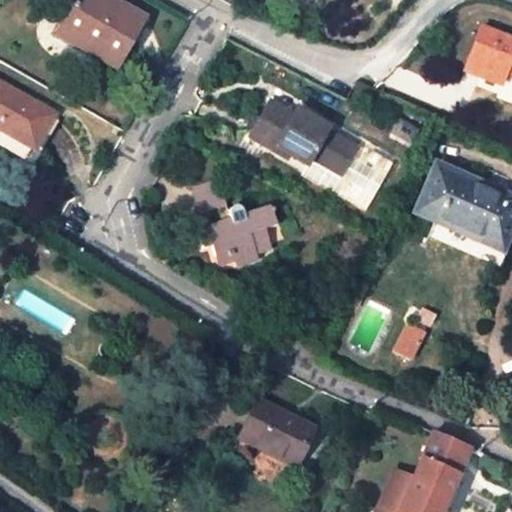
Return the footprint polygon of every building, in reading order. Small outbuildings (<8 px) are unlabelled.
[(144,18),(113,0),(75,0),(60,27),(95,47),(90,55),(114,68),(144,18)] [(95,47),(60,27),(56,25),(51,33),(90,55),(95,47)] [(511,40),(480,29),(466,64),(502,78),(505,70),(511,72),(511,40)] [(500,85),(502,78),(466,64),(464,71),(500,85)] [(54,113),(0,82),(0,129),(34,150),(39,141),(54,113)] [(291,116),(268,102),(253,129),(276,141),(273,145),(289,154),(308,165),(300,178),(365,212),(392,161),(358,142),(355,149),(326,133),(328,129),(295,110),(291,116)] [(54,113),(39,141),(46,145),(62,118),(54,113)] [(276,141),(253,129),(248,135),(286,158),(289,154),(273,145),(276,141)] [(457,175),(436,165),(415,213),(434,221),(428,234),(477,257),(483,244),(502,252),(511,228),(511,198),(503,194),(501,199),(455,179),(457,175)] [(501,199),(503,194),(506,186),(462,165),(457,175),(455,179),(501,199)] [(217,180),(191,189),(200,214),(217,209),(225,206),(217,180)] [(221,223),(195,231),(202,250),(211,247),(214,255),(227,252),(228,256),(232,255),(234,260),(235,259),(237,262),(238,266),(256,260),(255,254),(271,249),(264,229),(277,226),(270,206),(243,216),(239,208),(236,206),(233,206),(229,209),(228,212),(228,214),(230,220),(221,223)] [(228,214),(225,206),(217,209),(221,223),(230,220),(228,214)] [(227,252),(214,255),(218,268),(237,262),(235,259),(234,260),(232,255),(228,256),(227,252)] [(408,324),(395,352),(414,361),(427,333),(408,324)] [(313,429),(256,401),(238,438),(294,466),(313,429)] [(396,511),(439,511),(468,448),(432,432),(398,509),(396,511)]
